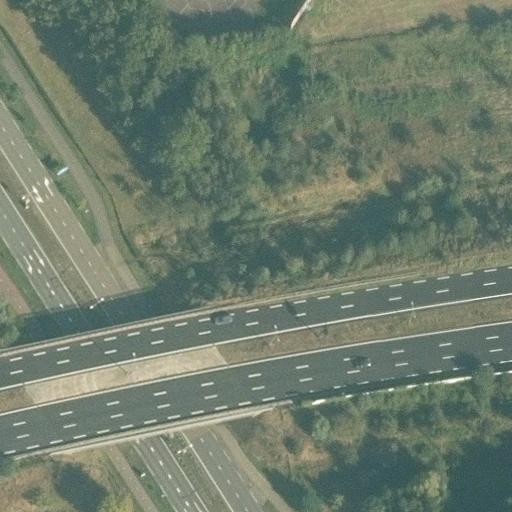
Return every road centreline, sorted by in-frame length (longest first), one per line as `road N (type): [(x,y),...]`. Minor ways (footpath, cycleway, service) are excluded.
road 1 (primary): [(0,436),(511,340)]
road 2 (primary): [(511,283),(0,377)]
road 3 (secondary): [(246,511),(0,127)]
road 4 (secondary): [(0,207),(198,511)]
